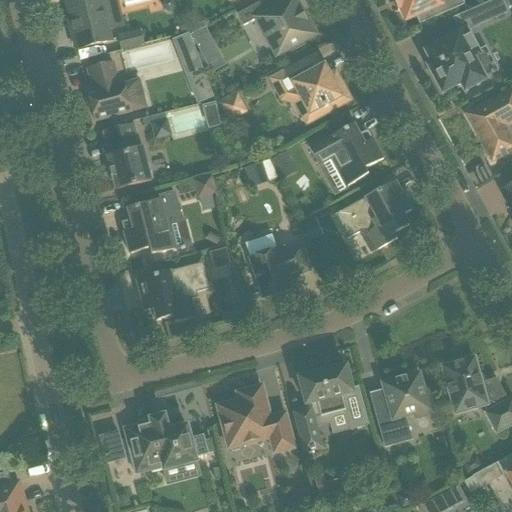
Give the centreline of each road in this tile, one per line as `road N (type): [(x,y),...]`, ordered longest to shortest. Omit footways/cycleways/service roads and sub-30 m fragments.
road 1 (residential): [(482,232),(383,299),(308,331),(177,368),(147,368),(116,355),(30,0)]
road 2 (residential): [(76,511),(0,207)]
road 3 (residential): [(482,232),(352,0)]
